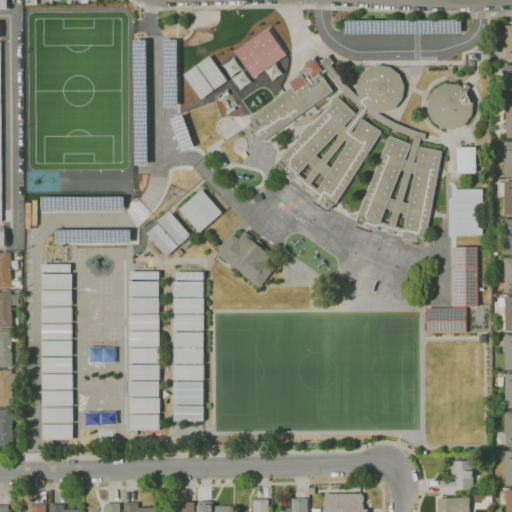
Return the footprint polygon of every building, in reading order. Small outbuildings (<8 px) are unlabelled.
[(8,0),(8,9),(0,9),(0,0),(8,0)] [(347,32),(347,19),(462,18),(462,31),(347,32)] [(235,51),(254,78),(289,53),(270,26),(235,51)] [(165,38),(178,38),(178,105),(166,105),(165,38)] [(134,39),(147,39),(148,163),(136,163),(134,39)] [(420,147),(442,151),(427,237),(425,237),(424,241),(418,240),(418,241),(403,239),(404,233),(394,231),(393,235),(387,233),(388,229),(378,226),(377,231),(362,225),(362,224),(357,222),(359,217),(358,217),(390,136),(411,144),(405,160),(408,161),(415,137),(414,137),(410,136),(402,133),(395,130),(391,128),(386,125),(380,121),(374,118),(369,115),(367,112),(352,132),(354,133),(363,119),(382,132),(335,205),(334,204),(331,209),(327,206),(326,207),(313,198),(315,194),(315,193),(308,188),(305,191),(300,187),(303,184),(295,178),(292,182),(280,170),(281,170),(276,166),(280,162),(279,161),(339,97),(356,114),(345,126),(346,128),(362,109),(361,108),(358,105),(354,101),(348,96),(344,91),(339,85),(333,77),(333,78),(328,71),(322,75),(333,91),(262,142),(251,127),(252,127),(250,124),(252,122),(249,118),(293,87),(290,83),(299,76),(297,73),(306,67),(305,67),(304,64),(314,57),(319,64),(322,62),(321,61),(329,55),(334,63),(332,65),(339,75),(345,83),(350,89),(355,94),(360,98),(357,92),(359,80),(367,70),(378,66),(390,67),(400,75),(404,86),(403,99),(395,108),(384,113),(377,112),(382,115),(387,119),(396,123),(404,127),(413,130),(420,132),(426,134),(424,140),(421,140),(419,147),(414,163),(417,163),(420,147)] [(275,82),(258,57),(231,75),(249,101),(275,82)] [(511,82),(511,64),(503,65),(504,98),(511,98),(511,82)] [(455,129),(443,128),(433,121),(428,111),(429,99),(436,89),(447,83),(459,85),(462,86),(464,83),(470,87),(468,91),(469,92),(474,103),(473,114),(466,124),(455,129)] [(172,118),(183,114),(195,145),(183,149),(172,118)] [(511,141),(503,142),(503,176),(511,176),(511,141)] [(476,173),(457,173),(457,147),(476,147),(476,173)] [(511,215),(504,215),(504,197),(498,197),(498,182),(504,182),(504,181),(511,181),(511,215)] [(200,233),(179,209),(202,189),(223,213),(200,233)] [(484,235),(453,236),(453,189),(483,189),(484,235)] [(43,209),(42,196),(125,195),(125,208),(43,209)] [(179,245),(160,223),(171,213),(191,235),(179,245)] [(167,256),(147,234),(159,224),(178,246),(167,256)] [(57,241),(57,229),(131,228),(131,240),(57,241)] [(260,288),(227,262),(226,264),(218,258),(219,256),(217,254),(233,234),(239,239),(244,231),(253,238),(252,240),(255,243),(258,239),(262,243),(260,246),(263,249),(264,247),(273,254),(267,261),(276,268),(260,288)] [(478,306),(478,247),(453,247),(453,306),(478,306)] [(0,252),(11,252),(12,288),(0,288),(0,252)] [(70,272),(41,272),(41,264),(70,263),(70,272)] [(160,278),(131,278),(131,270),(160,270),(160,278)] [(41,274),(72,274),(72,289),(41,289),(41,274)] [(159,281),(159,295),(129,295),(129,280),(159,281)] [(174,281),(204,281),(204,296),(173,296),(174,281)] [(42,290),(72,290),(72,305),(42,305),(42,290)] [(12,329),(12,327),(0,327),(0,292),(12,292),(12,294),(18,294),(19,305),(12,305),(13,324),(24,323),(24,328),(12,329)] [(159,297),(159,312),(129,311),(129,297),(159,297)] [(511,331),(506,331),(506,328),(503,328),(503,322),(506,322),(505,319),(503,319),(503,314),(505,314),(505,306),(498,306),(498,298),(505,297),(511,297),(511,331)] [(204,298),(204,312),(174,313),(174,298),(204,298)] [(41,307),(72,307),(72,322),(41,321),(41,307)] [(427,308),(428,333),(467,333),(467,307),(427,308)] [(158,314),(158,329),(128,328),(129,314),(158,314)] [(203,314),(203,329),(174,329),(174,314),(203,314)] [(42,324),(72,324),(72,338),(42,338),(42,324)] [(0,367),(0,331),(12,331),(12,333),(18,333),(18,341),(12,341),(13,367),(0,367)] [(159,332),(158,346),(129,346),(129,331),(159,332)] [(203,331),(203,346),(174,346),(174,331),(203,331)] [(42,341),(72,341),(72,355),(42,355),(42,341)] [(159,348),(159,362),(129,362),(129,348),(159,348)] [(203,348),(203,363),(174,363),(174,348),(203,348)] [(42,357),(72,357),(72,372),(42,371),(42,357)] [(158,364),(158,379),(129,379),(129,364),(158,364)] [(203,365),(203,379),(173,379),(173,365),(203,365)] [(0,406),(0,370),(12,370),(12,373),(17,373),(18,385),(13,385),(13,396),(17,396),(17,406),(0,406)] [(41,374),(72,374),(72,388),(41,388),(41,374)] [(203,380),(203,403),(174,403),(173,380),(203,380)] [(159,381),(159,395),(130,396),(130,381),(159,381)] [(42,390),(73,390),(73,405),(42,405),(42,390)] [(159,398),(159,412),(129,412),(129,398),(159,398)] [(203,405),(203,420),(174,420),(174,405),(203,405)] [(42,407),(73,407),(73,422),(42,422),(42,407)] [(0,445),(0,410),(13,410),(13,445),(0,445)] [(159,414),(159,429),(129,429),(129,414),(159,414)] [(42,424),(73,424),(73,438),(42,438),(42,424)] [(441,494),(441,479),(453,479),(452,462),(473,461),(474,489),(457,490),(457,494),(441,494)] [(511,511),(506,511),(506,502),(500,502),(500,491),(506,491),(506,490),(511,489),(511,511)] [(368,511),(326,511),(326,494),(363,493),(363,509),(368,509),(368,511)] [(438,511),(438,498),(470,497),(470,511),(438,511)] [(292,511),(292,499),(308,499),(308,511),(292,511)] [(255,511),(255,500),(269,500),(269,511),(255,511)] [(124,511),(124,503),(139,502),(139,508),(157,508),(157,511),(124,511)] [(180,511),(180,503),(195,502),(195,507),(197,507),(197,511),(180,511)] [(232,511),(199,511),(199,502),(213,502),(213,506),(232,506),(232,511)] [(105,511),(105,503),(120,503),(120,511),(105,511)]
